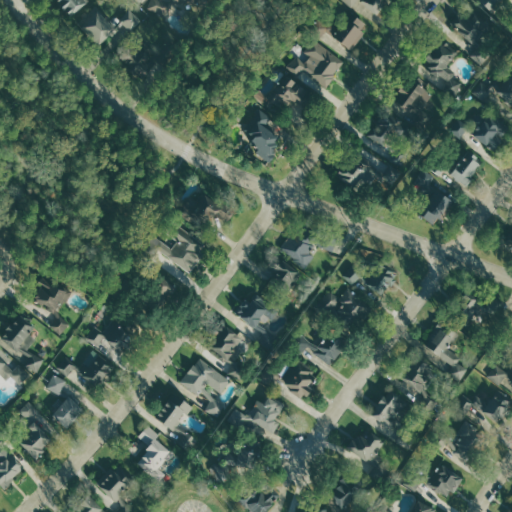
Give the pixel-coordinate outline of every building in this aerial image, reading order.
[(56,0),(69,16),(88,1),(87,0),(56,0)] [(147,7),(149,0),(164,0),(167,1),(170,0),(208,0),(207,9),(177,1),(165,16),(147,7)] [(340,0),(388,0),(377,14),(360,0),(357,0),(347,6),(340,0)] [(479,0),(506,0),(493,14),(479,0)] [(452,25),(470,6),(493,27),(486,34),(493,39),(485,48),(490,53),(480,64),(470,55),(477,48),(452,25)] [(75,27),(96,47),(109,33),(112,35),(123,25),(130,31),(141,19),(129,7),(113,24),(95,7),(75,27)] [(308,28),(321,12),(335,23),(348,8),(366,22),(361,29),(364,31),(351,47),(325,27),(318,36),(308,28)] [(119,63),(137,39),(153,51),(149,56),(157,53),(169,36),(179,44),(165,64),(154,57),(139,78),(119,63)] [(288,66),(297,55),(304,60),(306,58),(313,64),(315,62),(302,51),(313,37),(343,61),(326,82),(304,63),(296,73),(288,66)] [(419,62),(440,38),(458,52),(447,65),(455,72),(452,78),(462,81),(457,95),(443,90),(447,80),(439,74),(436,77),(419,62)] [(471,91),(480,81),(487,87),(495,77),(501,82),(510,71),(511,72),(511,102),(493,87),(482,100),(471,91)] [(254,98),(260,90),(267,95),(283,73),(315,95),(307,108),(292,97),(279,116),(254,98)] [(392,97),(408,76),(425,88),(422,96),(428,100),(421,110),(433,114),(428,130),(412,125),(416,114),(392,97)] [(267,163),(241,145),(258,122),(252,118),(259,108),(272,117),(265,127),(278,135),(277,150),(267,163)] [(386,110),(372,133),(399,148),(392,159),(403,165),(412,151),(403,145),(414,127),(386,110)] [(447,129),(456,116),(468,125),(475,115),(479,114),(483,117),(487,111),(508,127),(493,148),(466,128),(459,137),(447,129)] [(427,166),(438,175),(445,166),(466,182),(483,160),(468,148),(453,167),(436,154),(427,166)] [(400,171),(388,187),(366,170),(352,187),(336,174),(356,149),(383,171),(390,163),(400,171)] [(400,207),(422,171),(430,176),(424,185),(454,203),(442,222),(438,220),(433,227),(400,207)] [(169,205),(202,234),(217,214),(226,220),(231,210),(202,189),(189,204),(175,196),(169,205)] [(340,234),(332,251),(315,244),(307,252),(315,256),(305,270),(277,249),(305,219),(323,226),(340,234)] [(139,252),(150,258),(158,250),(190,272),(205,243),(174,220),(167,233),(179,239),(171,247),(161,240),(156,244),(148,237),(139,252)] [(511,249),(500,240),(511,224),(511,249)] [(273,254),(305,276),(282,304),(260,289),(275,271),(265,263),(273,254)] [(342,275),(352,264),(369,276),(378,263),(398,277),(378,297),(357,280),(352,285),(342,275)] [(113,294),(125,304),(136,295),(160,309),(177,286),(153,269),(132,286),(124,280),(113,294)] [(56,311),(61,301),(67,304),(72,293),(42,278),(32,299),(56,311)] [(503,301),(497,316),(478,308),(466,324),(444,313),(464,284),(488,294),(503,301)] [(313,305),(325,288),(339,298),(348,287),(375,308),(349,334),(313,305)] [(255,293),(280,310),(266,324),(259,320),(258,324),(276,337),(265,346),(248,333),(253,326),(236,311),(255,293)] [(85,337),(98,348),(104,340),(126,354),(139,328),(116,312),(102,331),(94,325),(85,337)] [(0,337),(37,373),(47,363),(30,348),(38,339),(31,333),(35,328),(21,314),(0,337)] [(61,334),(71,324),(61,315),(52,326),(61,334)] [(221,323),(207,344),(230,363),(227,372),(241,380),(249,366),(231,351),(242,336),(221,323)] [(436,323),(421,343),(446,360),(440,368),(460,381),(470,363),(447,347),(456,334),(436,323)] [(289,342),(299,331),(317,343),(330,328),(351,343),(331,365),(306,349),(302,354),(289,342)] [(56,365),(66,376),(75,369),(98,387),(115,363),(98,350),(83,367),(67,356),(56,365)] [(397,375),(414,353),(435,368),(422,384),(436,401),(429,414),(419,405),(421,395),(414,386),(397,375)] [(15,370),(0,356),(0,373),(8,381),(12,376),(22,385),(31,375),(20,364),(15,370)] [(199,356),(180,381),(199,396),(211,401),(204,409),(218,417),(226,402),(216,395),(230,380),(199,356)] [(257,376),(267,364),(278,372),(288,358),(298,358),(321,376),(303,400),(275,383),(270,387),(257,376)] [(488,374),(495,364),(510,375),(511,372),(511,384),(504,379),(499,385),(488,374)] [(66,427),(50,413),(63,398),(45,386),(53,372),(65,379),(62,391),(84,407),(66,427)] [(455,405),(463,393),(473,399),(476,395),(487,403),(496,387),(511,399),(511,405),(497,424),(471,406),(466,414),(455,405)] [(410,447),(395,439),(400,431),(372,412),(391,388),(418,408),(406,424),(417,431),(410,447)] [(172,391),(193,407),(177,424),(199,441),(187,450),(175,440),(181,433),(154,415),(172,391)] [(268,394),(263,403),(256,398),(248,419),(236,413),(231,426),(243,431),(256,425),(277,435),(288,404),(268,394)] [(37,458),(17,440),(28,424),(16,410),(29,399),(40,411),(32,419),(53,439),(37,458)] [(430,439),(441,428),(456,438),(469,421),(494,438),(471,464),(452,452),(446,441),(441,450),(430,439)] [(147,425),(137,436),(148,447),(135,462),(155,480),(163,473),(158,466),(173,452),(147,425)] [(346,445),(372,465),(366,474),(381,482),(391,469),(379,461),(383,456),(376,452),(385,441),(362,426),(346,445)] [(3,486),(0,482),(0,461),(2,460),(0,458),(0,429),(14,444),(8,450),(25,468),(3,486)] [(261,439),(256,468),(228,465),(231,480),(215,483),(210,463),(223,461),(238,434),(261,439)] [(94,482),(116,461),(138,481),(123,495),(136,511),(115,511),(119,505),(113,497),(94,482)] [(463,477),(445,497),(421,480),(414,490),(402,482),(413,468),(429,478),(441,463),(463,477)] [(346,511),(327,490),(345,472),(363,493),(347,505),(352,511),(346,511)] [(266,475),(236,496),(251,511),(265,511),(282,495),(266,475)] [(89,493),(70,511),(102,511),(104,510),(89,493)] [(387,511),(388,511),(390,511),(410,511),(417,498),(440,510),(438,511),(387,511)]
